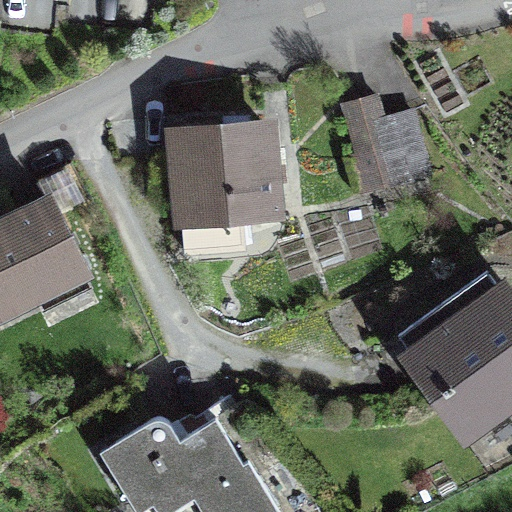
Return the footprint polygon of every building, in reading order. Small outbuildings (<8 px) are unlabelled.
[(353,154),(362,189),(428,172),(411,110),(382,118),(377,95),(345,103),(358,153),(353,154)] [(176,134),(183,249),(242,245),(240,210),(272,208),(267,128),(176,134)] [(0,223),(0,311),(85,270),(50,199),(0,223)] [(398,334),(470,432),(511,401),(511,304),(487,270),(398,334)] [(186,481),(204,511),(279,511),(248,460),(243,462),(216,417),(180,439),(169,421),(166,418),(162,416),(159,416),(155,417),(101,450),(138,510),(186,481)]
